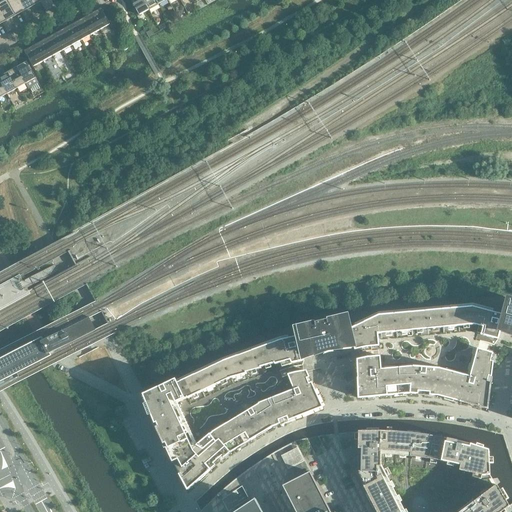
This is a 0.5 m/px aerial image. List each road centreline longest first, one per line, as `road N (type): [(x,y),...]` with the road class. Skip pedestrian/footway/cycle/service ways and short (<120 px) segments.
road 1 (track): [(261,123),(426,0)]
road 2 (residential): [(497,422),(402,407),(334,411)]
